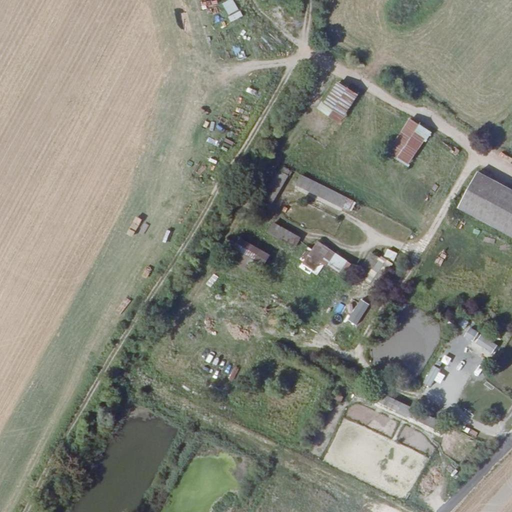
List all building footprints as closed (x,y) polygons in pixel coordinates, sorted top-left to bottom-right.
[(228,0),(221,3),(230,22),(241,17),(233,0),(228,0)] [(316,110),(337,124),(357,96),(336,81),(316,110)] [(386,156),(409,168),(429,130),(406,118),(386,156)] [(288,176),(281,173),(258,217),(266,221),(288,176)] [(511,192),(476,174),(458,209),(511,236),(511,192)] [(303,177),(299,185),(344,207),(348,199),(303,177)] [(146,212),(140,220),(149,226),(155,218),(146,212)] [(277,226),(272,234),(300,249),(303,242),(304,241),(277,226)] [(244,240),(231,261),(260,280),(274,259),(244,240)] [(350,263),(315,243),(306,258),(342,279),(350,263)] [(344,290),(336,304),(342,308),(350,294),(344,290)] [(490,360),(498,347),(490,342),(482,355),(490,360)] [(457,375),(463,363),(448,355),(441,368),(457,375)] [(422,384),(430,388),(433,381),(440,384),(445,374),(431,367),(422,384)] [(374,389),(370,397),(441,432),(445,424),(374,389)]
